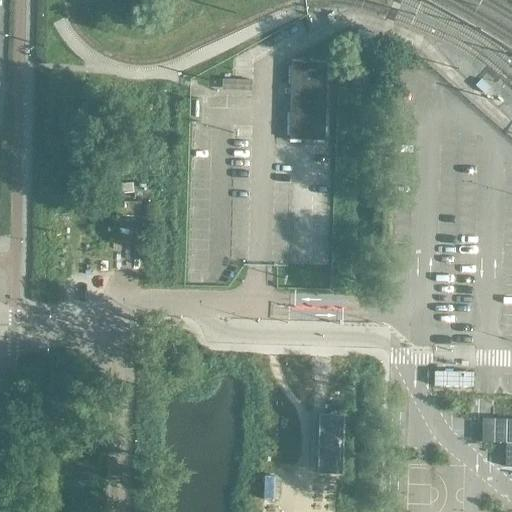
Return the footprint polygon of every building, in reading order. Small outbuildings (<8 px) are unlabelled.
[(325,141),(327,63),(290,62),(288,140),(325,141)] [(141,226),(142,199),(119,199),(118,225),(141,226)] [(472,386),(473,372),(434,371),(434,386),(472,386)] [(342,414),(312,413),(318,481),(340,474),(342,414)] [(511,413),(491,413),(491,437),(503,437),(502,461),(511,461),(511,413)] [(260,511),(278,511),(280,461),(266,468),(260,511)]
